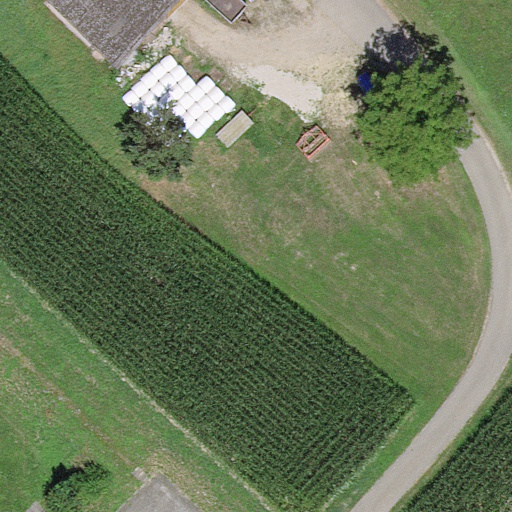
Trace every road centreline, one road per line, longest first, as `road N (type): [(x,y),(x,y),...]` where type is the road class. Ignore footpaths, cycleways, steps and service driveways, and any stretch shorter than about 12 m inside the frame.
road 1 (residential): [(346,0),(484,164),(511,240)]
road 2 (residential): [(511,266),(459,404),(365,511)]
